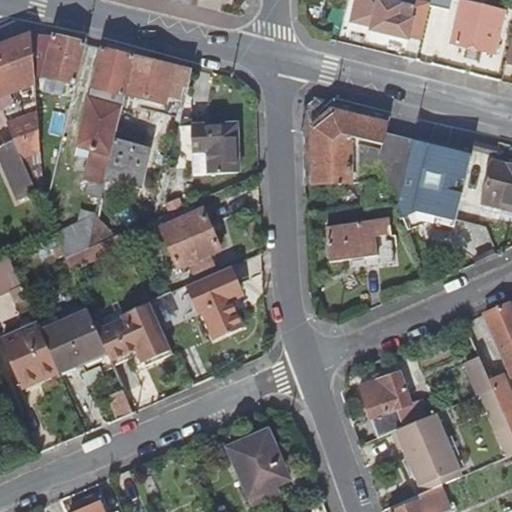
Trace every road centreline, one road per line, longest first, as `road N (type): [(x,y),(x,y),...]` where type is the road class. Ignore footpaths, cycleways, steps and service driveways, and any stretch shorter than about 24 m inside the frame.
road 1 (residential): [(0,497),(306,365)]
road 2 (residential): [(276,59),(287,297),(306,365)]
road 3 (residential): [(30,1),(276,59)]
road 4 (residential): [(276,59),(511,119)]
road 5 (residential): [(306,365),(511,276)]
road 6 (residential): [(306,365),(357,511)]
